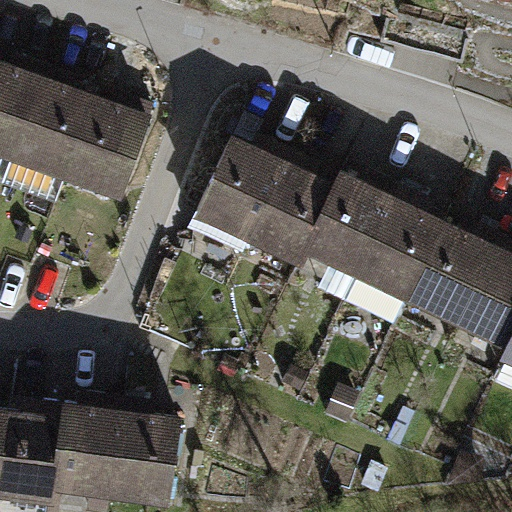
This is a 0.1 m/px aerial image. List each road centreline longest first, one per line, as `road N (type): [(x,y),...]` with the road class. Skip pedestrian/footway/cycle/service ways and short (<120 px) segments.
road 1 (residential): [(0,329),(103,328),(211,40)]
road 2 (residential): [(211,40),(359,85),(511,148)]
road 3 (residential): [(77,0),(211,40)]
